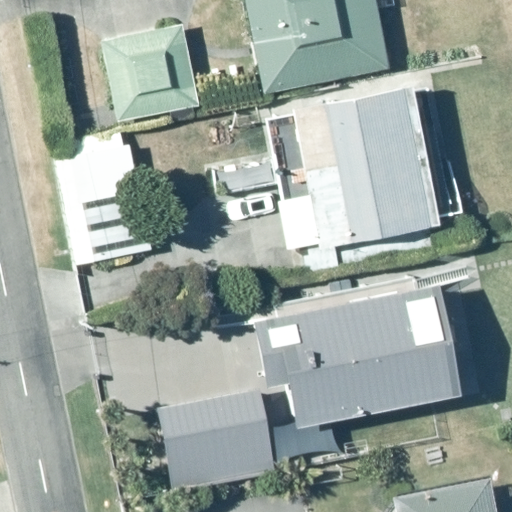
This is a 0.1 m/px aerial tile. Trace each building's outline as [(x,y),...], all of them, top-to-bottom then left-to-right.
[(399,67),(385,0),(256,0),(273,91),(399,67)] [(204,107),(191,24),(111,37),(124,120),(204,107)] [(453,227),(431,90),(310,110),(324,192),(292,197),(301,251),(453,227)] [(148,188),(137,127),(60,140),(81,261),(123,254),(112,194),(148,188)] [(483,393),(461,284),(275,321),(288,386),(309,382),(318,426),(483,393)] [(288,469),(274,387),(170,405),(184,487),(288,469)] [(502,511),(499,493),(401,510),(401,511),(502,511)]
